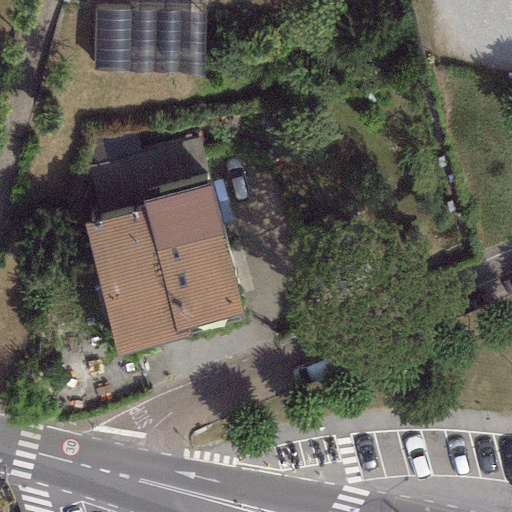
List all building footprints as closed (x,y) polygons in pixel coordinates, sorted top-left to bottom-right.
[(121,62),(123,2),(93,1),(91,61),(121,62)] [(102,200),(147,188),(145,178),(204,162),(196,133),(91,161),(102,200)] [(180,289),(234,275),(216,207),(204,162),(145,178),(147,188),(102,200),(88,204),(118,316),(132,312),(182,298),(180,289)] [(310,288),(361,278),(353,237),(302,247),(310,288)] [(180,289),(182,298),(185,309),(239,295),(234,275),(180,289)]
